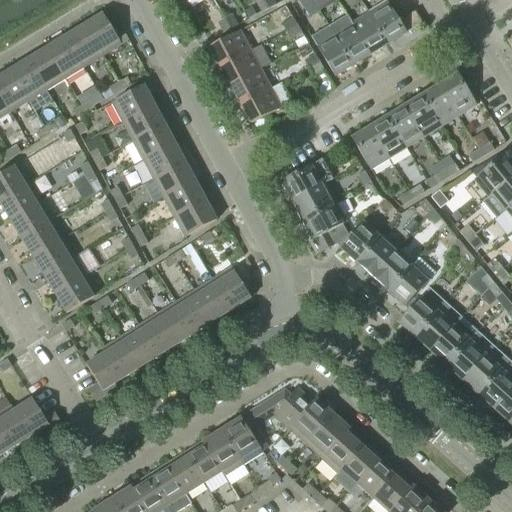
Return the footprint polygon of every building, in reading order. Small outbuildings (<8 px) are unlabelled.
[(268,9),(262,0),(260,0),(255,3),(261,14),(268,9)] [(272,0),(262,0),(268,9),(275,5),(272,0)] [(314,2),(312,0),(299,0),(298,1),(303,9),(314,2)] [(387,3),(369,14),(387,44),(405,33),(404,31),(407,30),(411,34),(422,23),(414,11),(398,21),(387,3)] [(102,14),(83,26),(102,57),(121,45),(118,41),(116,37),(102,14)] [(369,14),(351,24),(370,55),(387,44),(369,14)] [(231,15),(224,20),(230,30),(237,26),(231,15)] [(346,16),(329,27),(334,35),(352,65),(370,55),(351,24),(346,16)] [(282,25),(286,31),(296,26),(292,19),(282,25)] [(230,30),(224,20),(216,24),(222,34),(230,30)] [(83,26),(64,37),(83,68),(102,57),(83,26)] [(296,26),(286,31),(291,39),(301,33),(296,26)] [(334,35),(329,27),(311,38),(334,77),(352,65),(334,35)] [(209,47),(219,67),(250,51),(239,31),(209,47)] [(124,33),(116,37),(118,41),(121,45),(128,41),(124,33)] [(64,37),(46,48),(65,79),(83,68),(64,37)] [(46,48),(27,60),(46,90),(65,79),(46,48)] [(219,67),(230,86),(260,70),(250,51),(219,67)] [(304,62),(308,68),(319,63),(314,55),(304,62)] [(27,60),(9,71),(27,102),(46,90),(27,60)] [(319,63),(308,68),(313,76),(323,70),(319,63)] [(230,86),(240,105),(270,89),(260,70),(230,86)] [(9,71),(0,76),(0,98),(9,113),(27,102),(9,71)] [(457,74),(439,85),(457,116),(476,105),(457,74)] [(126,78),(118,83),(122,90),(131,85),(126,78)] [(122,90),(118,83),(109,88),(113,96),(122,90)] [(439,85),(421,96),(440,127),(457,116),(439,85)] [(112,103),(122,123),(154,106),(143,86),(112,103)] [(270,89),(240,105),(250,125),(281,108),(270,89)] [(421,96),(404,107),(423,137),(440,127),(421,96)] [(0,98),(0,118),(9,113),(0,98)] [(89,101),(81,106),(85,113),(94,108),(89,101)] [(85,113),(81,106),(72,111),(76,119),(85,113)] [(122,123),(133,142),(164,125),(154,106),(122,123)] [(404,107),(387,117),(405,148),(423,137),(404,107)] [(387,117),(369,128),(388,158),(405,148),(387,117)] [(53,123),(44,129),(48,136),(57,131),(53,123)] [(74,127),(80,136),(87,131),(82,123),(74,127)] [(133,142),(143,161),(175,144),(164,125),(133,142)] [(388,158),(369,128),(351,139),(370,169),(388,158)] [(48,136),(44,129),(35,134),(40,141),(48,136)] [(62,135),(67,143),(75,139),(69,130),(62,135)] [(489,143),(478,150),(483,157),(494,151),(489,143)] [(143,161),(153,180),(185,163),(175,144),(143,161)] [(339,149),(346,160),(354,155),(347,144),(339,149)] [(15,146),(7,151),(11,158),(20,153),(15,146)] [(88,154),(94,163),(101,159),(96,149),(88,154)] [(483,157),(478,150),(467,156),(472,164),(483,157)] [(11,158),(7,151),(0,155),(0,159),(2,164),(11,158)] [(502,153),(472,171),(477,177),(504,155),(502,153)] [(475,179),(489,196),(511,177),(511,165),(504,155),(477,177),(475,179)] [(101,159),(94,163),(99,171),(106,167),(101,159)] [(281,182),(292,202),(325,184),(332,180),(321,160),(281,182)] [(79,167),(84,176),(91,171),(86,163),(79,167)] [(153,180),(163,199),(195,182),(185,163),(153,180)] [(454,164),(443,171),(448,179),(459,172),(454,164)] [(0,175),(0,201),(29,184),(18,165),(0,175)] [(91,171),(84,176),(89,184),(97,180),(91,171)] [(448,179),(443,171),(433,178),(437,186),(448,179)] [(371,183),(364,172),(356,176),(363,188),(371,183)] [(482,202),(496,218),(511,205),(511,177),(489,196),(489,197),(482,202)] [(163,199),(174,218),(205,201),(195,182),(163,199)] [(0,201),(0,205),(10,221),(40,202),(29,184),(0,201)] [(89,184),(77,192),(83,201),(95,194),(89,184)] [(292,202),(302,221),(335,203),(325,184),(292,202)] [(419,186),(409,192),(413,200),(424,193),(419,186)] [(109,192),(114,201),(122,197),(116,187),(109,192)] [(413,200),(409,192),(398,199),(402,207),(413,200)] [(430,198),(440,210),(448,203),(439,192),(430,198)] [(122,197),(114,201),(119,209),(127,205),(122,197)] [(393,209),(383,200),(377,206),(387,215),(393,209)] [(418,206),(426,216),(433,210),(425,200),(418,206)] [(99,205),(105,214),(112,210),(107,201),(99,205)] [(205,201),(174,218),(184,238),(216,221),(205,201)] [(10,221),(21,240),(52,221),(40,202),(10,221)] [(335,244),(339,248),(349,238),(349,237),(342,225),(346,223),(335,203),(302,221),(313,241),(314,240),(320,252),(335,244)] [(506,211),(511,218),(511,205),(496,218),(506,211)] [(112,210),(105,214),(110,223),(117,218),(112,210)] [(433,210),(426,216),(434,226),(441,220),(433,210)] [(21,240),(32,258),(63,240),(52,221),(21,240)] [(339,248),(356,263),(381,236),(364,221),(349,237),(349,238),(339,248)] [(129,230),(135,239),(142,235),(137,225),(129,230)] [(459,232),(467,242),(475,236),(467,226),(459,232)] [(201,238),(205,246),(214,240),(209,233),(201,238)] [(142,235),(135,239),(140,247),(147,243),(142,235)] [(356,263),(372,278),(397,250),(381,236),(356,263)] [(475,236),(467,242),(475,252),(483,246),(475,236)] [(120,243),(125,253),(133,248),(127,239),(120,243)] [(32,258),(44,277),(74,258),(63,240),(32,258)] [(451,247),(459,256),(466,251),(458,241),(451,247)] [(190,245),(185,249),(191,259),(190,259),(196,267),(202,263),(195,252),(190,245)] [(133,248),(125,253),(130,261),(138,256),(133,248)] [(372,278),(388,292),(413,265),(397,250),(372,278)] [(180,251),(171,256),(176,263),(184,258),(180,251)] [(466,251),(459,256),(467,266),(474,260),(466,251)] [(176,263),(171,256),(162,261),(167,269),(176,263)] [(44,277),(55,295),(86,277),(74,258),(44,277)] [(418,259),(413,265),(388,292),(405,307),(435,274),(418,259)] [(486,266),(494,276),(502,269),(494,259),(486,266)] [(231,268),(212,280),(232,311),(250,299),(231,268)] [(502,269),(494,276),(503,286),(511,279),(502,269)] [(143,274),(135,279),(139,286),(148,281),(143,274)] [(479,281),(487,291),(494,285),(486,275),(479,281)] [(86,277),(55,295),(66,314),(97,296),(86,277)] [(139,286),(135,279),(126,284),(130,292),(139,286)] [(212,280),(194,292),(213,322),(232,311),(212,280)] [(494,285),(487,291),(495,300),(502,295),(494,285)] [(398,323),(414,338),(445,304),(428,288),(398,323)] [(194,292),(176,303),(195,334),(213,322),(194,292)] [(107,297),(98,302),(102,309),(111,304),(107,297)] [(102,309),(98,302),(89,307),(94,315),(102,309)] [(176,303),(157,315),(176,345),(195,334),(176,303)] [(414,338),(430,352),(457,323),(461,318),(445,304),(414,338)] [(157,315),(139,326),(158,357),(176,345),(157,315)] [(61,326),(65,333),(74,328),(69,320),(61,326)] [(430,352),(446,367),(472,338),(457,323),(430,352)] [(139,326),(120,338),(140,368),(158,357),(139,326)] [(446,367),(462,381),(493,347),(477,333),(472,338),(446,367)] [(101,350),(104,354),(112,367),(113,366),(122,380),(140,368),(120,338),(101,350)] [(462,381),(478,396),(509,362),(493,347),(462,381)] [(112,367),(104,354),(86,365),(98,384),(88,390),(95,402),(124,384),(122,380),(113,366),(112,367)] [(0,363),(0,368),(3,372),(11,367),(7,360),(0,363)] [(478,396),(495,410),(511,390),(511,364),(509,362),(478,396)] [(279,394),(240,418),(248,432),(255,428),(273,416),(289,430),(313,404),(312,403),(296,388),(286,400),(279,394)] [(511,390),(495,410),(511,425),(511,422),(511,390)] [(31,399),(13,411),(21,424),(20,425),(28,438),(31,442),(60,424),(53,412),(43,418),(31,399)] [(315,399),(312,403),(313,404),(289,430),(305,445),(332,415),(315,399)] [(11,406),(0,413),(0,431),(11,449),(28,438),(20,425),(21,424),(13,411),(11,406)] [(348,429),(332,415),(305,445),(321,460),(324,456),(348,429)] [(240,418),(221,430),(242,465),(262,453),(251,436),(248,432),(240,418)] [(255,428),(248,432),(251,436),(262,453),(268,449),(255,428)] [(364,444),(348,429),(324,456),(321,460),(320,461),(336,475),(364,444)] [(221,430),(203,442),(222,472),(221,473),(224,477),(242,465),(221,430)] [(0,431),(0,455),(11,449),(0,431)] [(203,442),(184,453),(203,484),(221,473),(222,472),(203,442)] [(380,458),(364,444),(336,475),(337,476),(341,471),(356,485),(380,458)] [(184,453),(166,465),(185,495),(203,484),(184,453)] [(275,463),(283,470),(289,463),(282,456),(275,463)] [(396,473),(380,458),(356,485),(372,499),(396,473)] [(289,463),(283,470),(291,477),(297,470),(289,463)] [(166,465),(148,476),(169,511),(179,511),(191,505),(185,495),(166,465)] [(389,511),(412,487),(396,473),(372,499),(385,511),(389,511)] [(265,482),(270,488),(279,481),(274,475),(265,482)] [(169,511),(148,476),(129,488),(144,511),(169,511)] [(304,493),(312,501),(318,495),(309,487),(304,493)] [(418,511),(428,502),(412,487),(389,511),(418,511)] [(144,511),(129,488),(111,499),(118,511),(144,511)] [(249,495),(239,502),(245,509),(254,503),(262,496),(258,489),(249,495)] [(321,509),(324,511),(331,511),(336,507),(328,500),(326,503),(318,495),(312,501),(321,509)] [(118,511),(111,499),(93,511),(118,511)] [(240,511),(245,509),(239,502),(231,507),(234,511),(240,511)] [(439,511),(428,502),(418,511),(439,511)]
